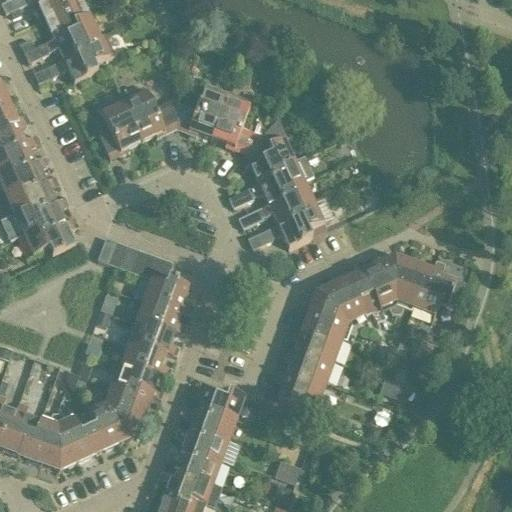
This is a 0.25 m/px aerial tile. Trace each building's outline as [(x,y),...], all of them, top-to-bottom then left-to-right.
[(22,0),(20,1),(19,0),(18,0),(0,8),(5,19),(34,5),(34,3),(41,0),(58,0),(58,1),(60,0),(22,0)] [(81,8),(77,0),(60,0),(58,1),(58,0),(41,0),(34,3),(34,5),(43,25),(81,8)] [(72,29),(87,22),(81,8),(43,25),(52,44),(53,46),(75,37),(72,29)] [(33,53),(23,58),(28,68),(47,59),(46,58),(56,53),(62,65),(63,67),(84,58),(81,50),(97,43),(97,42),(87,22),(72,29),(75,37),(53,46),(52,44),(33,53)] [(104,39),(97,42),(97,43),(81,50),(84,58),(63,67),(62,65),(32,79),(37,89),(57,80),(56,79),(66,74),(73,89),(96,78),(93,70),(114,60),(104,39)] [(30,45),(19,50),(23,58),(33,53),(30,45)] [(211,145),(227,97),(204,89),(196,112),(173,104),(175,135),(195,143),(196,139),(211,145)] [(15,125),(0,93),(0,135),(17,128),(15,125)] [(175,135),(173,104),(152,114),(142,93),(120,103),(140,147),(154,141),(155,144),(175,135)] [(243,160),(261,141),(241,133),(250,105),(227,97),(211,145),(225,150),(224,153),(243,160)] [(140,147),(120,103),(97,113),(107,134),(97,139),(109,166),(128,157),(126,153),(140,147)] [(25,121),(15,125),(17,128),(0,135),(0,152),(3,159),(26,148),(25,147),(20,134),(29,130),(25,121)] [(282,125),(268,128),(272,144),(286,141),(282,125)] [(277,175),(292,168),(282,146),(267,153),(261,141),(243,160),(258,190),(258,192),(280,182),(277,175)] [(35,142),(25,147),(26,148),(3,159),(0,152),(0,176),(9,172),(13,180),(36,170),(35,167),(29,155),(39,151),(35,142)] [(44,163),(35,167),(36,170),(13,180),(9,172),(0,176),(0,192),(3,200),(19,193),(23,201),(45,190),(44,188),(39,176),(48,172),(44,163)] [(286,196),(302,189),(292,168),(277,175),(280,182),(258,192),(258,190),(228,204),(232,214),(252,204),(251,203),(261,198),(267,210),(268,212),(289,202),(286,196)] [(54,183),(44,188),(45,190),(23,201),(19,193),(3,200),(13,221),(29,214),(32,221),(55,211),(54,208),(49,197),(58,193),(54,183)] [(296,217),(311,210),(302,189),(286,196),(289,202),(268,212),(267,210),(236,224),(242,234),(261,225),(260,224),(271,219),(276,230),(277,233),(299,223),(296,217)] [(63,204),(54,208),(55,211),(32,221),(29,214),(13,221),(22,241),(38,234),(42,242),(64,232),(63,229),(58,218),(68,214),(63,204)] [(320,230),(311,210),(296,217),(299,223),(277,233),(276,230),(246,244),(251,255),(271,246),(270,244),(280,239),(286,254),(309,243),(306,237),(320,230)] [(73,225),(63,229),(64,232),(42,242),(38,234),(22,241),(32,262),(47,256),(50,263),(74,252),(67,238),(77,234),(73,225)] [(320,230),(306,237),(309,243),(323,237),(320,230)] [(117,249),(105,245),(97,267),(108,271),(117,249)] [(128,253),(117,249),(108,271),(120,275),(128,253)] [(139,257),(128,253),(120,275),(131,279),(139,257)] [(150,261),(139,257),(131,279),(142,283),(150,261)] [(162,265),(150,261),(142,283),(151,287),(153,287),(162,265)] [(395,320),(394,290),(393,263),(354,280),(370,319),(386,312),(390,321),(395,320)] [(433,278),(431,277),(393,263),(394,290),(395,320),(399,320),(403,310),(412,313),(417,299),(425,302),(433,278)] [(172,269),(162,265),(153,287),(164,291),(167,284),(172,269)] [(434,268),(431,277),(433,278),(425,302),(417,299),(412,313),(433,321),(438,307),(446,310),(455,286),(440,280),(443,271),(434,268)] [(370,319),(354,280),(314,298),(356,339),(359,336),(355,326),(370,319)] [(189,293),(167,284),(164,291),(153,287),(151,287),(143,309),(157,314),(160,307),(181,314),(180,317),(191,321),(194,311),(184,307),(189,293)] [(464,289),(455,286),(446,310),(455,313),(464,289)] [(356,339),(314,298),(300,337),(299,339),(322,348),(325,341),(340,346),(343,338),(353,342),(356,339)] [(143,309),(135,330),(149,336),(152,328),(173,336),(172,338),(183,342),(186,332),(176,329),(180,317),(181,314),(160,307),(157,314),(143,309)] [(149,336),(135,330),(127,352),(142,357),(144,349),(165,357),(164,359),(175,363),(178,354),(168,351),(172,338),(173,336),(152,328),(149,336)] [(332,368),(340,346),(325,341),(322,348),(299,339),(300,337),(290,333),(286,342),(296,346),(292,358),(291,361),(314,369),(317,362),(332,368)] [(142,357),(127,352),(120,374),(132,378),(135,370),(157,378),(157,381),(168,385),(171,375),(160,371),(164,359),(165,357),(144,349),(142,357)] [(324,389),(332,368),(317,362),(314,369),(291,361),(292,358),(281,354),(278,363),(289,367),(284,380),(283,382),(306,390),(309,384),(324,389)] [(135,370),(132,378),(120,374),(112,394),(110,393),(110,394),(126,400),(129,392),(151,400),(150,403),(159,406),(163,396),(152,393),(157,381),(157,378),(135,370)] [(314,419),(324,389),(309,384),(306,390),(283,382),(284,380),(274,377),(270,386),(280,390),(275,404),(314,419)] [(386,383),(381,396),(405,405),(410,392),(386,383)] [(151,400),(129,392),(126,400),(110,394),(107,402),(97,398),(94,401),(117,423),(136,441),(143,422),(150,403),(151,400)] [(198,405),(193,416),(192,419),(217,428),(220,419),(234,425),(242,404),(226,398),(223,405),(202,397),(203,396),(192,392),(188,401),(198,405)] [(17,420),(14,419),(1,414),(6,403),(0,400),(0,439),(3,432),(11,435),(17,420)] [(117,423),(94,401),(91,404),(95,413),(80,421),(97,459),(117,450),(136,441),(117,423)] [(34,444),(40,427),(38,426),(37,428),(23,422),(28,411),(19,407),(14,419),(17,420),(11,435),(3,432),(0,439),(0,454),(17,461),(16,463),(18,463),(26,440),(34,444)] [(226,448),(234,425),(220,419),(217,428),(192,419),(193,416),(184,413),(181,422),(190,426),(185,438),(185,440),(209,449),(211,442),(226,448)] [(97,459),(80,421),(64,429),(59,419),(55,420),(57,452),(58,478),(78,469),(97,459)] [(57,452),(55,420),(51,420),(47,430),(40,427),(34,444),(26,440),(18,463),(38,470),(58,478),(57,452)] [(218,468),(226,448),(211,442),(209,449),(185,440),(185,438),(176,434),(173,444),(182,447),(178,460),(177,462),(201,471),(204,463),(218,468)] [(210,490),(218,468),(204,463),(201,471),(177,462),(178,460),(168,456),(165,465),(174,469),(170,481),(169,483),(193,491),(196,485),(210,490)] [(297,488),(302,471),(281,464),(276,481),(297,488)] [(203,511),(210,490),(196,485),(193,491),(169,483),(170,481),(160,478),(157,487),(166,491),(161,505),(179,511),(185,511),(188,506),(203,511)]
